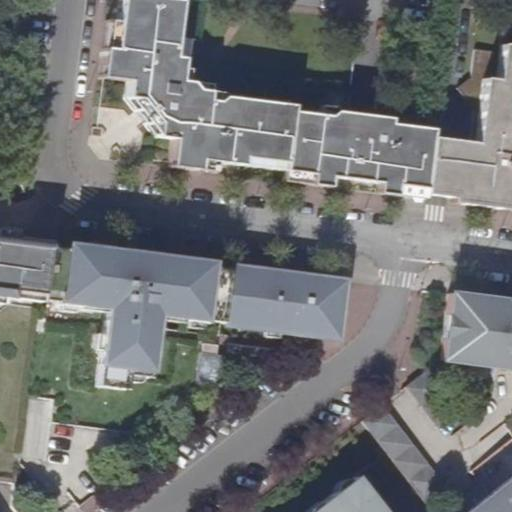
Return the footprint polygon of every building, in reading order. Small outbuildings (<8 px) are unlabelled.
[(377,182),(423,188),(429,138),(431,129),(388,123),(388,119),(332,111),(327,115),(289,109),(289,105),(220,97),(213,100),(204,99),(204,91),(193,89),(188,82),(177,81),(179,58),(171,56),(177,0),(115,0),(110,48),(101,47),(98,65),(107,65),(106,78),(123,81),(121,95),(136,116),(152,137),(167,138),(166,156),(164,167),(177,169),(185,170),(196,171),(198,160),(213,163),(282,171),(305,174),(329,176),(377,182)] [(511,45),(500,44),(495,79),(481,78),(472,143),(456,141),(450,197),(448,203),(511,211),(511,45)] [(422,194),(450,197),(456,141),(429,138),(423,188),(422,194)] [(213,163),(198,160),(196,171),(211,173),(213,163)] [(305,174),(282,171),(281,182),(327,188),(329,176),(305,174)] [(423,188),(377,182),(376,194),(422,200),(423,188)] [(0,295),(12,297),(12,289),(40,292),(46,243),(0,236),(0,295)] [(326,322),(338,324),(341,300),(337,300),(339,280),(309,276),(309,279),(296,277),(297,274),(257,270),(257,272),(243,270),(243,268),(227,266),(227,269),(202,266),(202,263),(70,246),(70,249),(45,246),(40,292),(39,298),(54,300),(53,305),(76,308),(77,303),(105,306),(94,384),(123,388),(125,373),(146,376),(155,312),(182,316),(182,319),(205,322),(205,319),(236,323),(236,320),(251,321),(250,325),(261,326),(261,328),(275,330),(277,316),(305,320),(304,326),(325,329),(326,322)] [(511,475),(463,511),(511,511),(511,302),(447,294),(438,358),(511,368),(511,475)] [(45,316),(38,316),(36,331),(43,331),(45,316)] [(277,316),(275,330),(336,338),(338,324),(326,322),(325,329),(304,326),(305,320),(277,316)] [(216,343),(202,341),(197,382),(223,384),(226,357),(215,356),(216,343)] [(440,390),(426,370),(407,385),(420,404),(440,390)] [(456,411),(440,390),(420,404),(436,426),(456,411)] [(396,423),(382,404),(360,421),(374,439),(396,423)] [(413,444),(396,423),(374,439),(391,461),(413,444)] [(428,464),(413,444),(391,461),(407,481),(428,464)] [(443,485),(428,464),(407,481),(423,502),(443,485)] [(380,511),(375,505),(352,474),(304,511),(380,511)]
